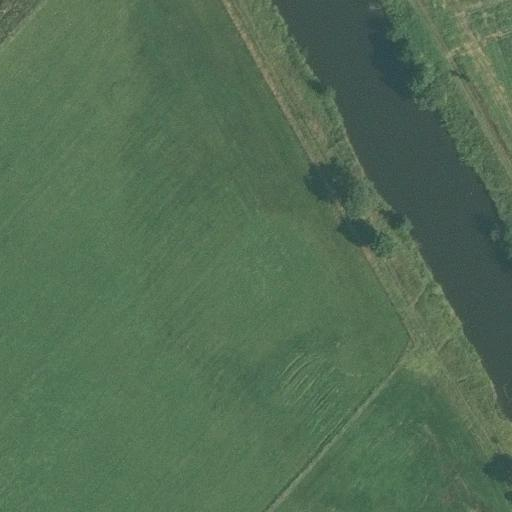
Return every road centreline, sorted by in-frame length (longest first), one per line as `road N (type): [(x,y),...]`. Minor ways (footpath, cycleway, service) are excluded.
road 1 (track): [(232,0),(511,478)]
road 2 (track): [(511,171),(413,0)]
